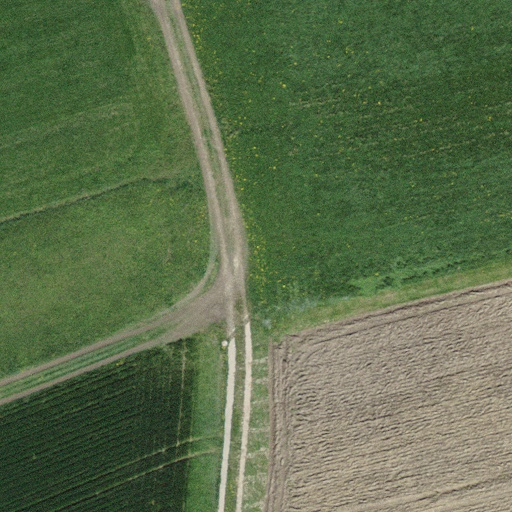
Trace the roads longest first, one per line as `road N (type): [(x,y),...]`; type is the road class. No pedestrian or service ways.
road 1 (track): [(129,0),(224,320),(212,511)]
road 2 (track): [(224,320),(0,406)]
